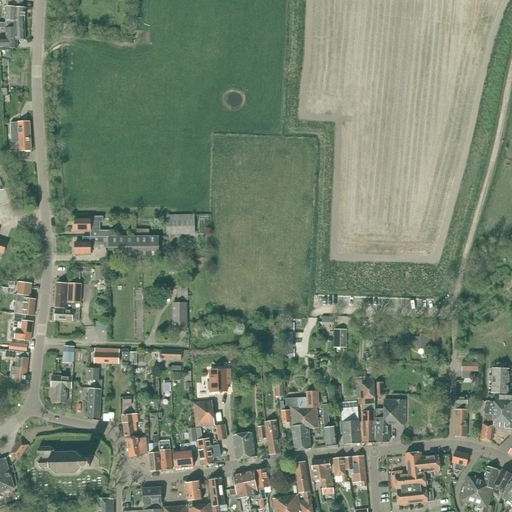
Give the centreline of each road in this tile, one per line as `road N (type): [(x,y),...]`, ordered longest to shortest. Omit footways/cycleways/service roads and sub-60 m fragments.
road 1 (tertiary): [(31,407),(47,264),(36,87),(40,0)]
road 2 (unclassified): [(451,443),(457,286),(511,73)]
road 3 (unclassified): [(372,450),(157,478),(128,472)]
road 4 (track): [(455,316),(314,311),(304,347)]
road 5 (unclassified): [(128,472),(116,435),(31,407)]
